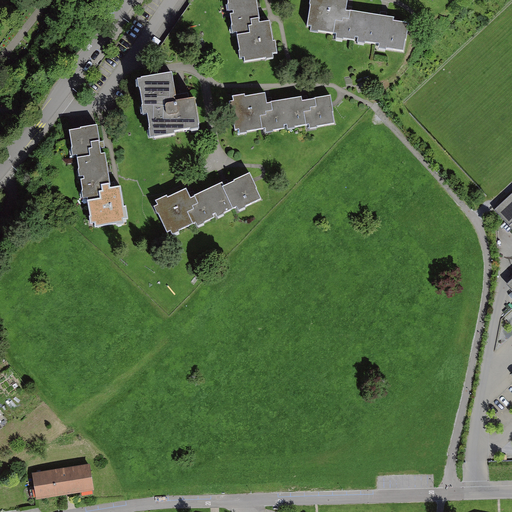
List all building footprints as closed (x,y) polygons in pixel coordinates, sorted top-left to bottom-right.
[(229,0),(235,34),(239,34),(243,64),(277,59),(271,22),(261,24),(257,0),(229,0)] [(311,27),(310,31),(334,35),(334,40),(403,50),(405,32),(407,25),(391,23),(392,18),(385,17),(350,12),(345,11),(346,0),(343,0),(316,0),(316,1),(311,0),(307,27),(311,27)] [(173,73),(140,79),(152,140),(201,130),(194,98),(179,101),(173,73)] [(269,91),(229,98),(237,136),(265,130),(265,134),(311,126),(312,129),(337,124),(331,94),(305,99),(304,95),(271,101),(269,91)] [(98,129),(70,133),(74,159),(78,158),(85,204),(89,204),(93,229),(127,223),(122,189),(111,191),(106,158),(103,158),(98,129)] [(154,204),(168,233),(194,220),(197,226),(232,210),(234,215),(263,201),(253,180),(250,173),(223,186),(222,182),(190,197),(186,189),(154,204)] [(94,462),(36,473),(41,499),(99,489),(94,462)]
